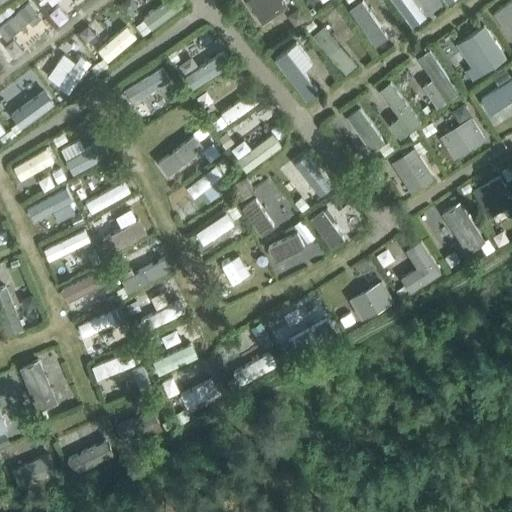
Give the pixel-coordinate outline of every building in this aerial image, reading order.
[(247,0),(263,23),(288,6),(283,0),(247,0)] [(511,0),(493,13),(510,35),(511,34),(511,0)] [(297,42),(276,57),(308,98),(319,90),(303,70),(312,62),(297,42)] [(423,84),(438,105),(458,91),(429,48),(418,55),(433,77),(423,84)] [(390,122),(400,136),(409,128),(410,129),(421,121),(390,80),(379,89),(399,115),(390,122)] [(511,85),(501,93),(511,111),(511,110),(511,85)] [(441,135),(454,157),(485,138),(472,117),(441,135)] [(392,160),(411,191),(434,176),(416,146),(392,160)] [(232,183),(241,199),(275,180),(266,164),(232,183)] [(473,189),(489,216),(511,203),(511,196),(499,174),(473,189)] [(401,276),(411,292),(442,271),(421,239),(406,249),(417,265),(401,276)] [(349,298),(361,319),(395,299),(383,279),(349,298)] [(0,314),(8,333),(23,327),(6,287),(0,289),(0,314)] [(116,424),(126,446),(162,430),(152,408),(116,424)] [(13,467),(21,488),(59,472),(50,452),(13,467)]
